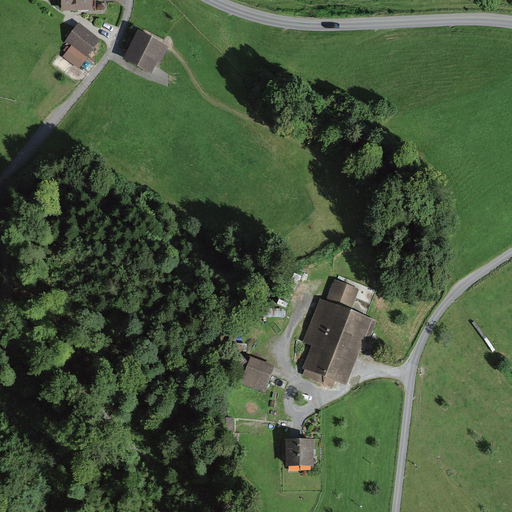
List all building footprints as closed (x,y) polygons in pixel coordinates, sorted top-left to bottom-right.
[(89,0),(58,0),(59,14),(90,14),(89,0)] [(97,42),(77,27),(65,43),(85,58),(97,42)] [(163,50),(135,36),(122,63),(150,77),(163,50)] [(343,388),(367,324),(348,316),(356,295),(333,286),(325,307),(317,304),(301,346),(309,349),(299,377),(330,389),(332,384),(343,388)] [(276,362),(252,355),(245,381),(268,388),(276,362)] [(311,440),(289,441),(289,463),(311,463),(311,440)]
